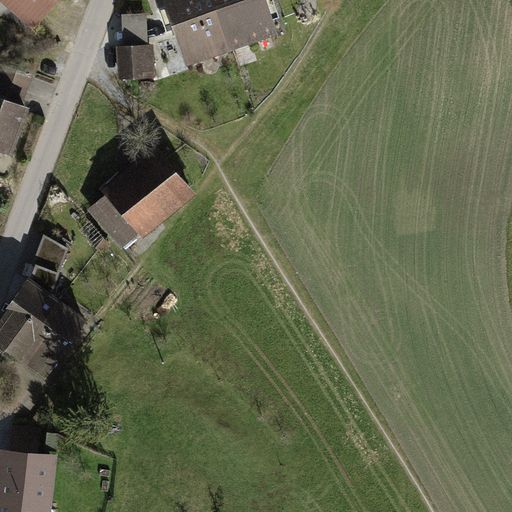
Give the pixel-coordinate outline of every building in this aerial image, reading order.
[(49,0),(3,0),(30,23),(49,0)] [(229,49),(212,0),(165,0),(187,63),(229,49)] [(276,33),(264,0),(212,0),(229,49),(276,33)] [(152,48),(119,49),(120,77),(154,75),(152,48)] [(36,86),(5,76),(0,90),(0,101),(28,111),(36,86)] [(34,121),(0,108),(0,162),(16,169),(34,121)] [(199,208),(158,158),(103,203),(144,253),(199,208)] [(0,345),(19,360),(60,305),(34,286),(0,331),(0,345)] [(60,305),(19,360),(42,377),(83,321),(60,305)] [(11,456),(0,455),(0,459),(0,511),(43,511),(48,460),(37,459),(40,433),(13,431),(11,456)]
